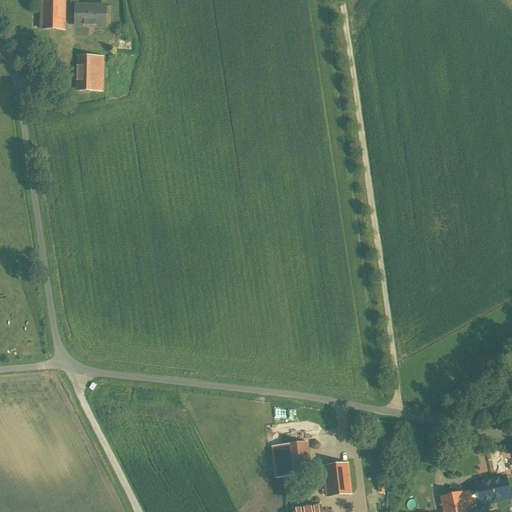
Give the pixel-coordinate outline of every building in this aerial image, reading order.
[(67,0),(43,0),(42,34),(66,35),(67,0)] [(112,7),(76,7),(75,30),(111,31),(112,7)] [(106,60),(80,59),(79,96),(105,97),(106,60)] [(312,445),(273,448),(276,480),(315,476),(312,445)] [(373,453),(356,454),(361,498),(378,497),(373,453)] [(356,511),(352,466),(327,469),(331,511),(356,511)] [(476,484),(481,505),(509,498),(505,478),(476,484)] [(447,511),(470,511),(471,510),(479,508),(476,492),(445,499),(447,511)]
